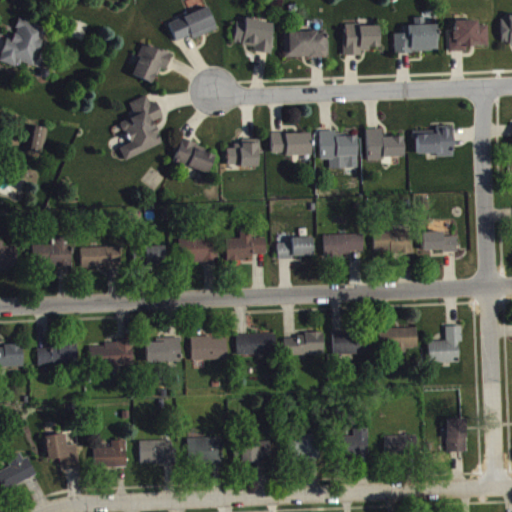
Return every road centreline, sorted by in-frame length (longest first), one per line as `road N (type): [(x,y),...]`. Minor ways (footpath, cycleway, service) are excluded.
road 1 (residential): [(0,307),(511,284)]
road 2 (residential): [(48,510),(511,487)]
road 3 (residential): [(511,84),(213,95)]
road 4 (residential): [(497,488),(483,208)]
road 5 (residential): [(483,208),(483,86)]
